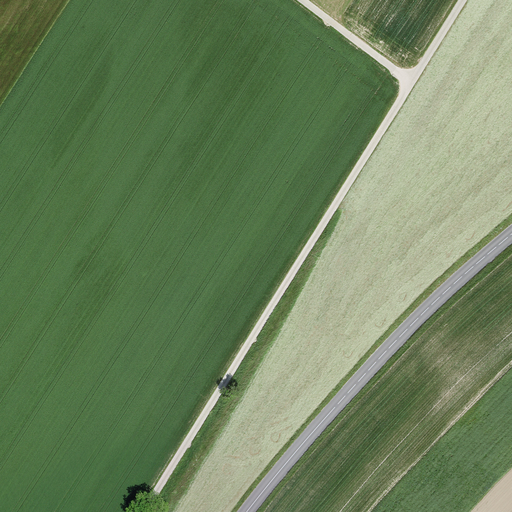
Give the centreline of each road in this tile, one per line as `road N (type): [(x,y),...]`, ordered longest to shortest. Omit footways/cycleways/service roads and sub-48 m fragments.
road 1 (track): [(141,511),(460,0)]
road 2 (secondary): [(237,511),(511,231)]
road 3 (track): [(302,0),(409,81)]
